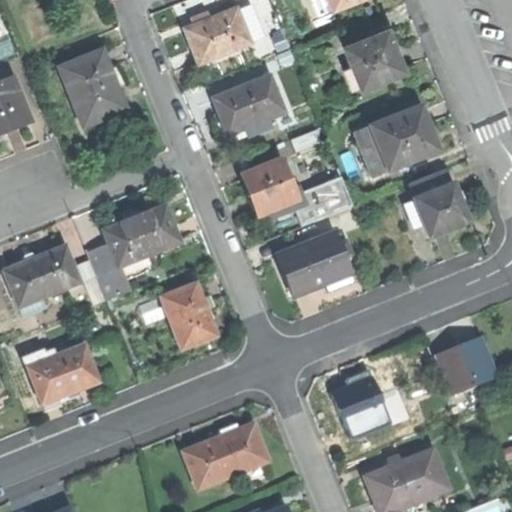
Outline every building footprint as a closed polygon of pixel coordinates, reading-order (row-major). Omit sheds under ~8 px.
[(314,0),(320,12),(349,0),(314,0)] [(190,47),(197,65),(251,44),(237,9),(184,30),(190,47)] [(345,71),(353,90),(405,69),(398,52),(389,29),(348,46),(356,66),(345,71)] [(59,69),(82,127),(124,110),(113,81),(101,52),(59,69)] [(0,133),(31,121),(13,76),(0,81),(0,133)] [(219,119),(227,138),(284,115),(269,77),(212,101),(219,119)] [(387,169),(388,172),(439,152),(427,124),(420,106),(370,127),(372,131),(387,169)] [(372,174),(387,169),(372,131),(357,137),(372,174)] [(250,194),(257,212),(269,207),(274,218),(306,205),(298,185),(290,188),(279,162),(243,177),(250,194)] [(413,182),(419,197),(451,185),(445,169),(413,182)] [(449,228),(466,221),(458,202),(451,185),(419,197),(414,200),(416,204),(406,208),(411,221),(421,217),(430,238),(450,230),(449,228)] [(103,232),(122,278),(151,266),(147,256),(179,243),(171,225),(164,207),(103,232)] [(276,258),(292,296),(306,290),(322,283),(328,297),(352,288),(346,273),(348,272),(342,256),(337,245),(333,235),(276,258)] [(344,242),(337,245),(342,256),(349,254),(344,242)] [(40,298),(78,283),(64,248),(34,260),(5,272),(22,317),(44,308),(40,298)] [(82,281),(92,306),(106,300),(97,275),(82,281)] [(161,299),(183,351),(217,336),(205,308),(196,285),(161,299)] [(156,299),(143,304),(149,321),(163,316),(156,299)] [(479,340),(459,348),(475,387),(494,379),(479,340)] [(25,359),(44,406),(70,395),(104,381),(89,344),(60,357),(44,363),(40,353),(25,359)] [(454,395),(475,387),(459,348),(438,356),(454,395)] [(49,349),(40,353),(44,363),(60,357),(57,350),(50,353),(49,349)] [(344,381),(347,388),(369,378),(366,372),(353,378),(344,381)] [(330,395),(344,430),(384,414),(369,378),(347,388),(330,395)] [(400,407),(384,414),(344,430),(350,444),(398,424),(396,417),(403,414),(400,407)] [(182,452),(197,489),(267,462),(260,444),(253,425),(182,452)] [(374,497),(379,511),(391,511),(398,509),(398,511),(417,511),(414,503),(447,490),(431,451),(366,478),(374,497)]
